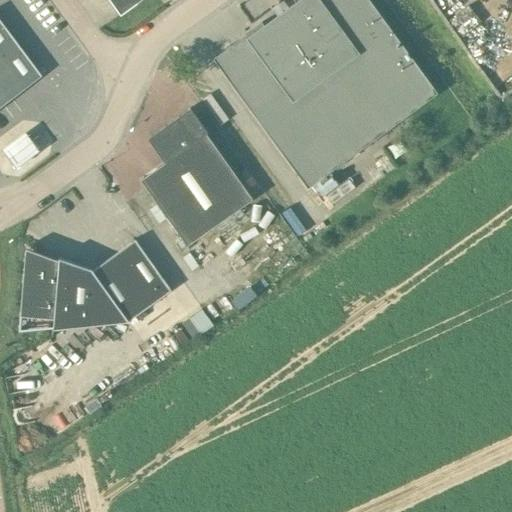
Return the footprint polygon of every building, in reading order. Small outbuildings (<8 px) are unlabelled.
[(111,0),(121,14),(140,0),(111,0)] [(438,94),(370,0),(294,0),(297,3),(265,26),(263,22),(214,58),(308,188),(438,94)] [(0,107),(42,76),(0,19),(0,107)] [(193,104),(208,127),(226,115),(210,92),(193,104)] [(187,245),(253,198),(191,108),(148,138),(165,162),(141,179),(187,245)] [(30,130),(4,141),(13,163),(39,152),(30,130)] [(25,246),(20,313),(21,313),(27,314),(26,327),(53,325),(53,328),(130,321),(129,320),(171,289),(135,238),(93,269),(55,255),(55,257),(25,246)] [(196,335),(213,322),(202,307),(184,320),(196,335)]
